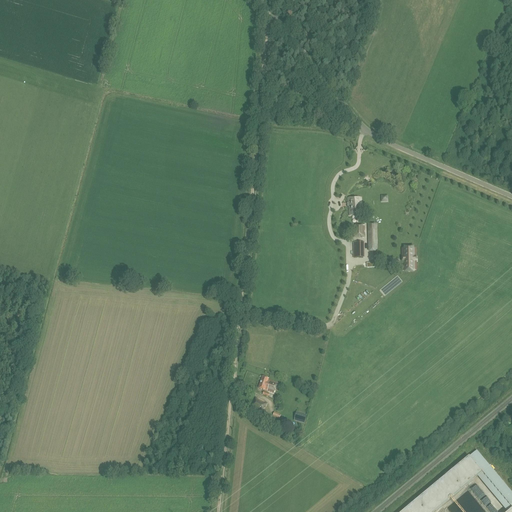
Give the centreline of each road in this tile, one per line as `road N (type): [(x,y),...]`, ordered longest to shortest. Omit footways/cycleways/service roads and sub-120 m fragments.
road 1 (track): [(217,511),(269,10)]
road 2 (unclassified): [(511,198),(363,129),(261,0)]
